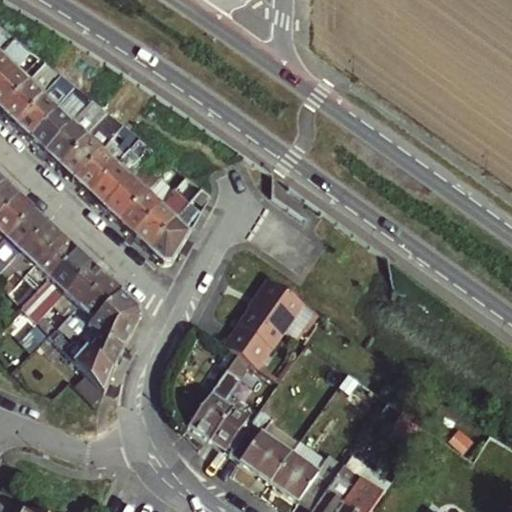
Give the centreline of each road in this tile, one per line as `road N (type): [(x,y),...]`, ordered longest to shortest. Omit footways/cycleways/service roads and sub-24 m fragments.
road 1 (primary): [(52,0),(511,318)]
road 2 (primary): [(511,239),(286,78)]
road 3 (residential): [(174,312),(0,143)]
road 4 (residential): [(174,312),(229,213),(299,257)]
road 5 (residential): [(146,444),(87,452),(0,424)]
road 6 (residential): [(146,444),(143,376),(174,312)]
